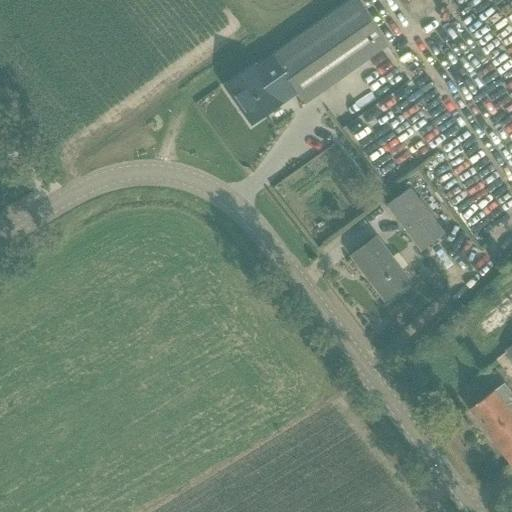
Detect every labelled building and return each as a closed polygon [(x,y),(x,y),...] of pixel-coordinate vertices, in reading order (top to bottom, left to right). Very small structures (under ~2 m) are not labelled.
[(353,0),(351,0),(223,91),(233,106),(235,105),(251,127),(280,106),(278,103),(295,91),(304,103),(386,46),(353,0)] [(419,250),(443,233),(409,189),(385,207),(419,250)] [(399,271),(390,259),(375,238),(350,257),(384,301),(408,283),(399,271)] [(511,345),(495,360),(508,378),(511,374),(511,345)] [(511,467),(511,466),(511,396),(503,384),(484,398),(468,411),(511,467)]
